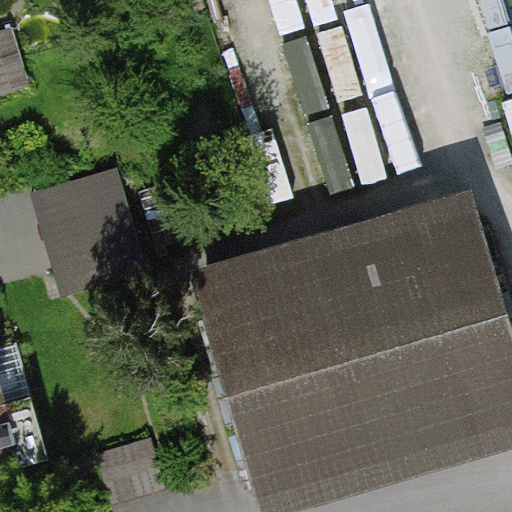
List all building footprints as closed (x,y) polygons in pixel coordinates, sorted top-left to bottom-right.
[(313,99),(353,88),(334,16),(294,27),(313,99)] [(21,22),(0,28),(0,96),(40,85),(21,22)] [(332,181),(394,167),(377,89),(315,103),(332,181)] [(127,162),(39,188),(66,280),(154,255),(127,162)] [(511,403),(459,218),(207,289),(265,493),(511,423),(511,403)] [(108,447),(117,502),(169,493),(160,439),(108,447)]
